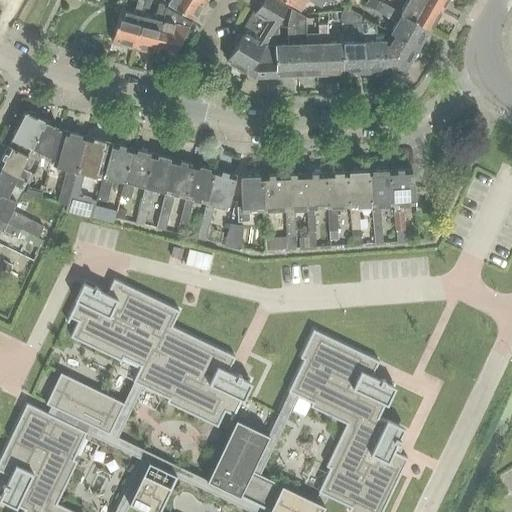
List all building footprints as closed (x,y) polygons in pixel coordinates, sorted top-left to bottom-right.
[(120,10),(112,41),(116,42),(117,44),(123,46),(126,45),(134,47),(142,16),(145,0),(136,0),(133,14),(120,10)] [(167,0),(166,2),(166,3),(185,14),(194,20),(195,17),(198,16),(201,12),(200,9),(204,3),(199,0),(167,0)] [(287,7),(275,0),(262,0),(255,12),(262,17),(275,25),(278,21),(287,7)] [(283,0),(300,10),(300,9),(305,0),(320,9),(321,8),(323,9),(327,2),(325,1),(325,0),(283,0)] [(428,29),(398,12),(377,0),(370,0),(367,7),(394,22),(389,32),(419,49),(425,39),(424,36),(428,29)] [(428,29),(430,26),(433,25),(436,20),(435,17),(440,8),(425,0),(405,0),(398,12),(428,29)] [(425,0),(440,8),(445,0),(425,0)] [(146,50),(153,52),(165,7),(163,4),(158,3),(153,19),(142,16),(134,47),(137,47),(138,50),(143,51),(146,50)] [(172,56),(173,54),(182,40),(184,39),(187,34),(187,31),(192,23),(183,18),(165,7),(153,52),(160,53),(160,55),(169,57),(169,56),(172,56)] [(341,24),(352,23),(352,31),(340,31),(340,33),(343,73),(346,73),(348,75),(355,74),(356,72),(364,72),(361,22),(363,22),(363,16),(346,7),(341,15),(341,24)] [(272,77),(275,77),(276,78),(294,77),(294,75),(298,75),(298,65),(295,11),(290,9),(286,26),(287,43),(279,44),(278,21),(275,25),(276,27),(248,73),(254,76),(257,76),(257,78),(261,78),(261,76),(272,76),(272,77)] [(305,17),(295,11),(298,65),(298,75),(303,74),(303,76),(321,76),(321,74),(319,42),(318,42),(306,43),(305,17)] [(246,71),(247,72),(248,73),(276,27),(275,25),(262,17),(255,12),(255,13),(253,12),(242,31),(243,32),(233,49),(231,49),(227,55),(228,57),(226,60),(228,61),(228,63),(244,73),(246,71)] [(319,42),(321,74),(325,73),(325,75),(343,75),(343,73),(340,33),(335,33),(336,42),(328,42),(327,12),(316,13),(318,42),(319,42)] [(386,71),(386,61),(384,40),(373,40),(372,26),(365,22),(363,22),(361,22),(364,72),(372,72),(374,73),(380,73),(382,71),(386,71)] [(413,59),(419,49),(389,32),(388,33),(392,35),(388,42),(390,61),(390,71),(399,70),(399,71),(403,71),(406,69),(408,66),(407,65),(411,59),(413,59)] [(11,138),(8,146),(17,150),(26,155),(29,147),(42,120),(37,118),(36,114),(30,111),(26,113),(25,112),(11,138)] [(29,147),(26,155),(27,155),(34,159),(40,162),(38,167),(47,171),(51,157),(59,129),(54,126),(53,123),(53,122),(46,119),(43,121),(42,120),(29,147)] [(59,140),(52,166),(65,170),(57,202),(68,205),(71,191),(83,146),(85,136),(62,130),(59,140)] [(68,205),(66,212),(92,219),(96,201),(78,197),(79,193),(83,177),(80,177),(80,174),(99,178),(106,152),(108,142),(85,136),(83,146),(71,191),(68,205)] [(133,149),(130,148),(112,143),(97,197),(105,198),(110,179),(123,183),(133,149)] [(34,159),(27,155),(26,155),(17,150),(8,146),(0,160),(0,168),(26,181),(29,183),(33,175),(30,173),(31,172),(25,169),(30,167),(34,159)] [(154,154),(133,149),(123,183),(120,195),(130,198),(133,185),(144,188),(154,154)] [(144,188),(140,202),(148,204),(151,190),(164,193),(165,193),(174,159),(154,154),(144,188)] [(163,230),(168,210),(172,195),(185,199),(186,199),(194,165),(174,159),(165,193),(164,193),(160,209),(155,228),(163,230)] [(215,170),(194,165),(186,199),(185,199),(180,221),(187,223),(193,201),(205,204),(215,170)] [(0,168),(0,193),(7,197),(13,186),(22,190),(26,181),(0,168)] [(412,169),(390,170),(389,170),(393,206),(395,231),(405,230),(402,205),(415,204),(412,169)] [(227,210),(230,200),(236,176),(215,170),(205,204),(196,238),(205,240),(214,206),(227,210)] [(368,171),(371,207),(373,243),(382,243),(379,206),(393,206),(389,170),(368,171)] [(368,171),(347,172),(349,208),(351,230),(360,229),(358,207),(371,207),(368,171)] [(347,172),(325,173),(328,209),(329,231),(337,230),(336,208),(349,208),(347,172)] [(325,173),(304,174),(306,210),(306,232),(307,232),(315,231),(314,209),(328,209),(325,173)] [(282,175),(285,211),(285,232),(295,232),(294,210),(306,210),(304,174),(282,175)] [(285,211),(282,175),(261,176),(263,212),(285,211)] [(240,187),(241,206),(236,207),(237,222),(249,221),(249,212),(263,212),(261,176),(240,177),(240,187)] [(27,186),(25,195),(41,198),(42,190),(27,186)] [(0,218),(6,222),(21,229),(21,230),(41,240),(47,228),(11,210),(16,202),(7,197),(0,193),(0,218)] [(140,202),(135,223),(143,225),(148,204),(140,202)] [(118,208),(116,217),(123,219),(126,210),(118,208)] [(106,210),(103,222),(112,224),(115,212),(106,210)] [(21,229),(6,222),(0,218),(0,231),(1,230),(16,238),(21,230),(21,229)] [(230,223),(224,245),(240,250),(243,226),(230,223)] [(361,229),(360,229),(351,230),(352,246),(362,245),(361,229)] [(337,230),(329,231),(329,240),(338,240),(337,230)] [(405,230),(395,231),(396,242),(406,241),(405,230)] [(315,231),(307,232),(307,237),(308,247),(315,247),(315,231)] [(295,232),(285,232),(286,237),(286,249),(295,248),(295,232)] [(286,250),(286,249),(286,237),(265,238),(265,251),(286,250)] [(307,237),(299,238),(300,248),(308,247),(307,237)] [(180,259),(183,249),(173,247),(170,256),(180,259)] [(188,249),(185,265),(208,270),(212,255),(188,249)] [(2,260),(0,264),(0,268),(8,273),(12,265),(2,260)] [(50,406),(56,409),(54,412),(53,416),(46,413),(26,403),(13,431),(0,457),(0,471),(3,473),(9,476),(11,477),(9,481),(7,485),(5,484),(3,484),(3,485),(1,487),(3,488),(5,489),(1,498),(16,506),(24,509),(22,511),(125,511),(129,504),(146,511),(158,511),(175,476),(250,511),(320,511),(324,506),(323,505),(327,496),(350,507),(348,511),(350,511),(381,511),(391,492),(407,458),(399,454),(393,451),(391,451),(393,447),(395,442),(397,443),(398,444),(399,442),(400,440),(399,439),(397,438),(401,429),(385,421),(378,418),(384,404),(392,388),(383,383),(384,382),(385,380),(382,379),(381,378),(380,380),(379,382),(370,377),(371,376),(372,374),(374,370),(378,361),(366,355),(313,330),(299,357),(303,359),(301,363),(267,435),(235,419),(206,480),(117,437),(142,386),(168,398),(166,402),(217,426),(224,411),(232,415),(230,419),(231,420),(241,400),(248,384),(239,379),(240,377),(241,376),(238,375),(237,374),(236,376),(235,377),(232,376),(227,373),(228,371),(231,365),(235,357),(171,326),(179,311),(113,279),(106,294),(105,296),(101,294),(97,291),(97,290),(98,288),(94,286),(93,288),(92,289),(84,285),(76,301),(66,321),(67,322),(70,317),(77,321),(70,337),(121,361),(123,357),(140,366),(132,381),(133,382),(123,403),(60,373),(45,403),(50,406)]
